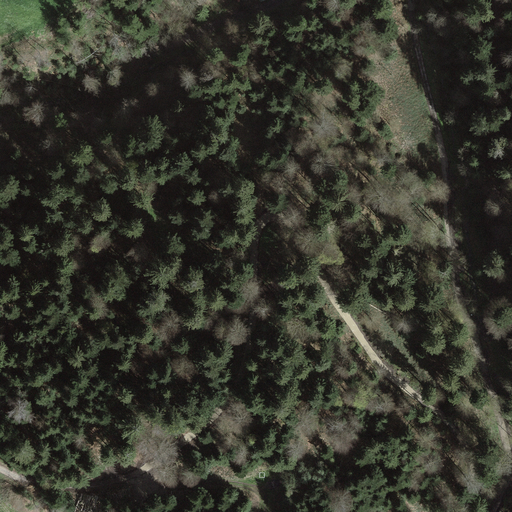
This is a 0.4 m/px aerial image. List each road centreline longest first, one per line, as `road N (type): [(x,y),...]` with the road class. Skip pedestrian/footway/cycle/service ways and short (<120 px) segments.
road 1 (track): [(457,511),(470,490),(464,442),(445,416),(385,371),(285,221),(265,233),(238,377),(224,404),(126,478),(44,484),(0,467)]
road 2 (track): [(412,0),(458,287),(475,341)]
road 3 (track): [(475,341),(507,450),(506,479),(489,511)]
road 4 (track): [(200,0),(185,40),(280,0)]
